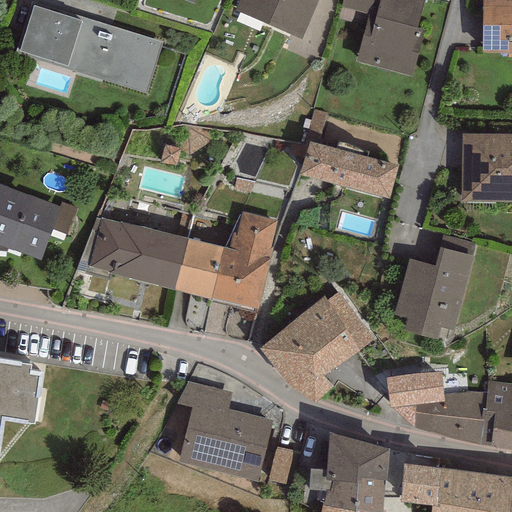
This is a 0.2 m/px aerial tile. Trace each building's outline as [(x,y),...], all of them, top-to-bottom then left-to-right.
[(238,0),(235,10),(300,40),(317,0),(238,0)] [(374,16),(378,0),(341,0),(340,6),(367,14),(374,16)] [(423,0),(378,0),(374,16),(367,14),(356,62),(411,74),(423,29),(417,28),(423,0)] [(511,0),(482,0),(481,53),(507,54),(510,54),(510,49),(511,48),(511,0)] [(69,17),(33,5),(19,51),(57,63),(56,65),(145,94),(162,42),(70,13),(69,17)] [(309,142),(317,144),(326,113),(313,110),(303,144),(308,146),(309,142)] [(511,134),(462,134),(460,201),(511,202),(511,134)] [(317,144),(309,142),(308,146),(298,175),(388,199),(397,165),(317,144)] [(175,165),(179,149),(164,145),(159,163),(175,165)] [(51,229),(59,207),(58,207),(0,184),(0,246),(39,261),(51,229)] [(59,207),(51,229),(66,235),(76,208),(60,202),(58,207),(59,207)] [(222,247),(209,299),(258,311),(273,248),(270,247),(277,220),(240,211),(235,232),(232,231),(227,249),(222,247)] [(119,224),(100,218),(88,266),(173,290),(179,266),(180,266),(187,239),(120,222),(119,224)] [(439,247),(471,256),(474,244),(442,234),(438,247),(439,247)] [(209,299),(222,247),(187,239),(180,266),(179,266),(173,290),(209,299)] [(471,256),(439,247),(434,266),(408,259),(393,315),(408,319),(405,330),(435,338),(439,326),(453,330),(473,257),(471,256)] [(372,339),(337,292),(327,301),(324,295),(259,349),(289,387),(315,403),(332,387),(323,374),(372,339)] [(0,428),(28,433),(35,385),(26,384),(27,372),(0,368),(0,428)] [(442,396),(440,372),(412,375),(385,379),(390,408),(391,408),(443,402),(442,396)] [(511,451),(511,384),(487,381),(486,392),(484,409),(494,412),(490,447),(511,451)] [(232,393),(186,382),(176,404),(191,407),(178,461),(257,482),(272,421),(227,409),(232,393)] [(484,409),(486,392),(465,392),(442,396),(443,402),(391,408),(413,427),(430,432),(479,445),(490,447),(494,412),(484,409)] [(381,511),(388,449),(327,432),(322,505),(320,511),(381,511)] [(300,453),(275,447),(267,481),(292,487),(300,453)] [(435,507),(440,468),(403,464),(400,502),(431,506),(435,507)] [(508,511),(511,486),(511,477),(440,468),(435,507),(431,506),(430,511),(508,511)]
